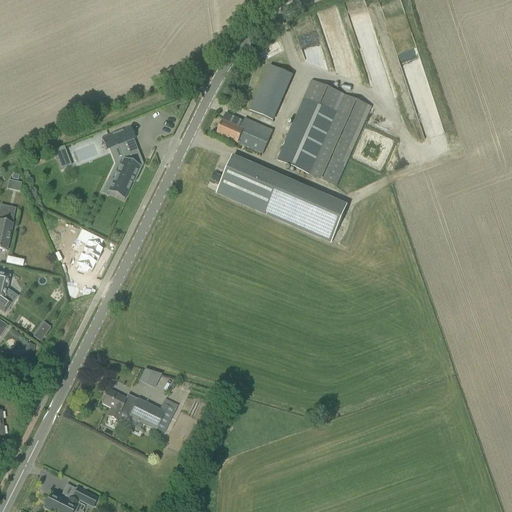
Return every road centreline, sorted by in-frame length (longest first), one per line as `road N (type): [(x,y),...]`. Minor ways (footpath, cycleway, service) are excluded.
road 1 (tertiary): [(2,511),(209,93),(250,35),(303,0)]
road 2 (track): [(0,163),(180,86),(209,93)]
